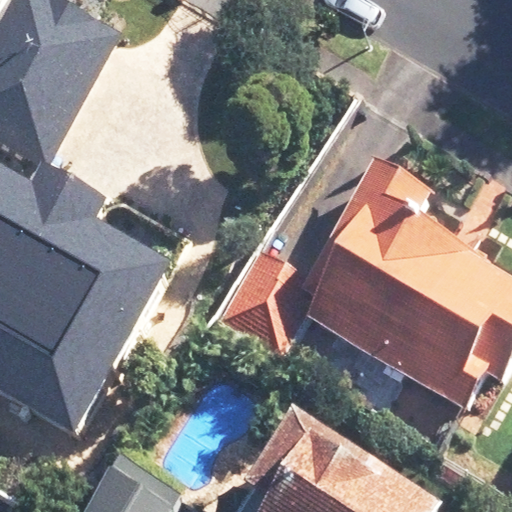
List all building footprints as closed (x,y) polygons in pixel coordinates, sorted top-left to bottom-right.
[(124,48),(35,0),(20,0),(0,38),(0,154),(51,182),(124,48)] [(376,180),(315,294),(262,266),(219,346),(285,381),(307,341),(465,425),(486,386),(511,399),(511,288),(419,239),(434,211),(376,180)] [(0,446),(3,448),(16,424),(83,462),(180,287),(102,245),(109,232),(45,196),(38,209),(0,188),(0,446)] [(384,511),(287,449),(246,511),(384,511)] [(184,511),(187,508),(121,468),(93,511),(184,511)]
